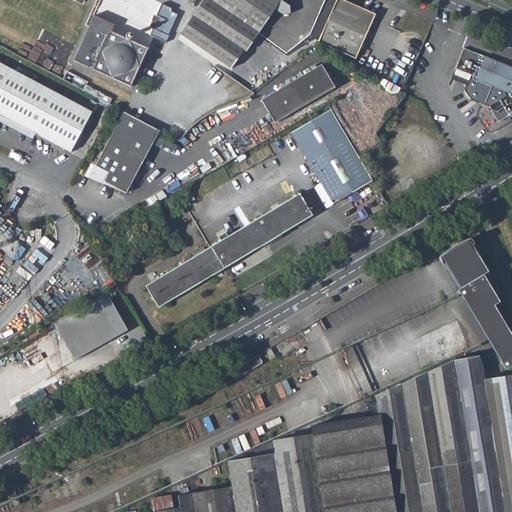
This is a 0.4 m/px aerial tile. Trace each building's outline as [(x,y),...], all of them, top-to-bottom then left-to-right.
[(194,0),(180,21),(174,30),(180,34),(203,0),(194,0)] [(203,0),(180,34),(230,68),(243,49),(246,50),(274,9),(281,14),(290,13),(289,6),(279,0),(203,0)] [(336,0),(325,26),(317,43),(327,48),(355,58),(374,14),(342,0),(336,0)] [(152,29),(149,36),(165,43),(177,15),(170,12),(172,9),(161,4),(155,16),(159,18),(153,29),(152,29)] [(90,22),(110,32),(113,25),(93,16),(90,22)] [(72,60),(129,87),(147,49),(129,41),(131,35),(126,33),(124,38),(110,32),(90,22),(72,60)] [(511,70),(462,49),(449,79),(464,86),(462,91),(469,99),(487,107),(497,123),(511,113),(511,70)] [(0,64),(0,114),(36,133),(71,152),(92,112),(0,64)] [(260,99),(273,122),(333,87),(320,64),(260,99)] [(330,109),(291,132),(332,203),(372,180),(330,109)] [(123,112),(95,166),(109,173),(104,182),(127,193),(159,131),(123,112)] [(0,114),(0,123),(32,140),(36,133),(0,114)] [(93,165),(86,178),(127,193),(104,182),(109,173),(95,166),(93,165)] [(219,241),(210,246),(224,269),(312,215),(299,193),(227,236),(224,232),(217,237),(219,241)] [(467,240),(440,256),(460,288),(457,290),(505,370),(511,365),(511,344),(490,307),(498,302),(481,275),(486,272),(467,240)] [(210,246),(144,286),(158,308),(224,269),(210,246)] [(104,289),(50,319),(74,361),(127,331),(104,289)] [(256,355),(236,366),(240,373),(260,362),(256,355)] [(385,416),(317,429),(318,439),(317,439),(328,511),(511,511),(511,378),(486,386),(483,366),(477,363),(449,365),(382,399),(385,416)] [(328,511),(317,439),(280,445),(281,450),(261,453),(262,463),(232,468),(236,488),(195,496),(197,510),(184,511),(328,511)] [(12,487),(5,491),(13,508),(20,504),(12,487)]
